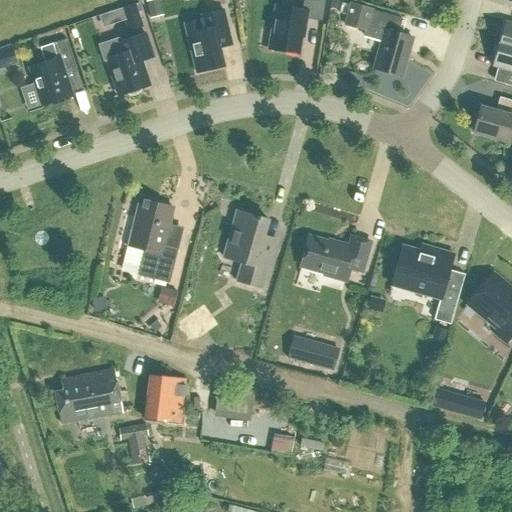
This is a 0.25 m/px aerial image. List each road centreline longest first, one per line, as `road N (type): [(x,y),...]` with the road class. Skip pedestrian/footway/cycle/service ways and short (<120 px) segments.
road 1 (track): [(0,311),(511,442)]
road 2 (residential): [(0,182),(182,122),(278,101),(322,107),(403,137)]
road 3 (residential): [(470,0),(451,65),(403,137)]
road 4 (residential): [(511,225),(403,137)]
